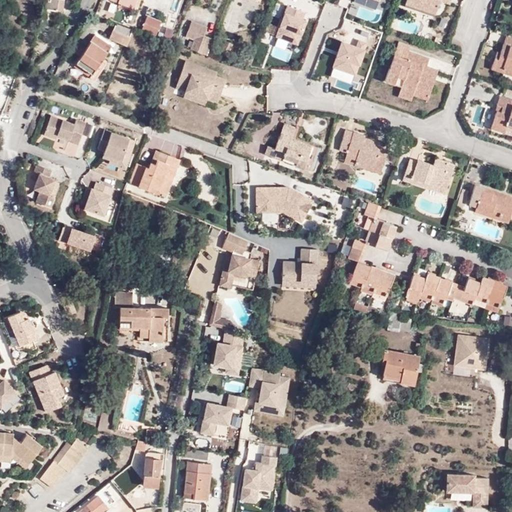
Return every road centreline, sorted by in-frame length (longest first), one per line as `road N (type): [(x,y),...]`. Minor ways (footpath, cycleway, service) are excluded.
road 1 (residential): [(38,271),(13,195),(15,141),(42,68),(98,0)]
road 2 (unknown): [(224,511),(248,367)]
